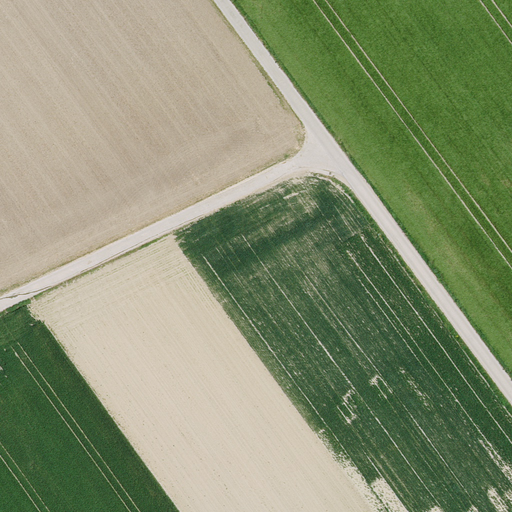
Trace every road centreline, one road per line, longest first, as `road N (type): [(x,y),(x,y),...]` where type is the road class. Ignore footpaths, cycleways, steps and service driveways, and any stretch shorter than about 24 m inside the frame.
road 1 (track): [(511,377),(224,0)]
road 2 (track): [(334,149),(0,308)]
